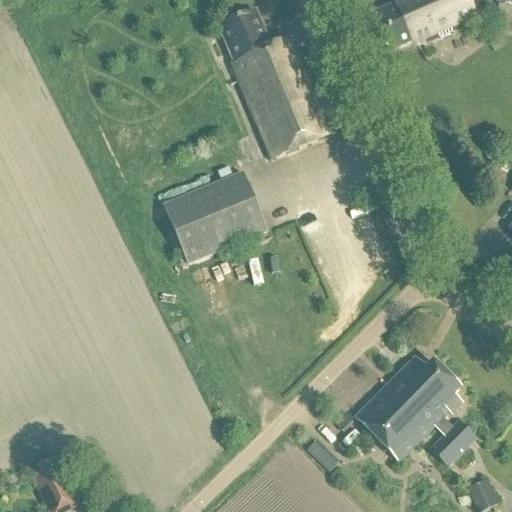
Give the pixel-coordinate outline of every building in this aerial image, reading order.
[(403,0),(391,6),(393,11),(372,20),(389,58),(412,48),(424,50),(476,26),(464,0),(403,0)] [(511,0),(497,0),(497,7),(511,8),(511,0)] [(229,69),(274,164),(336,135),(291,39),(269,50),(252,15),(216,32),(233,68),(229,69)] [(243,176),(163,209),(187,270),(268,237),(243,176)] [(397,464),(432,430),(443,440),(430,453),(449,472),(478,443),(458,424),(452,431),(442,421),(447,415),(450,417),(463,405),(454,396),(460,390),(435,364),(428,371),(416,358),(354,420),(397,464)] [(58,462),(29,476),(46,511),(76,511),(82,509),(58,462)] [(488,486),(468,495),(475,511),(495,511),(499,511),(488,486)]
